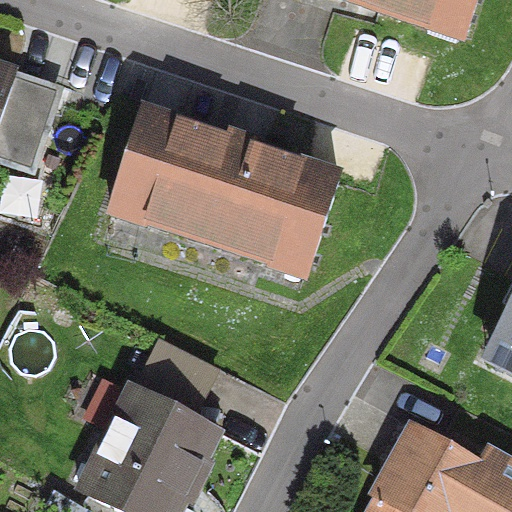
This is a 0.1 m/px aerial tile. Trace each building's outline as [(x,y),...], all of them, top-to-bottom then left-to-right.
[(489,0),(307,0),(474,51),(489,0)] [(0,139),(17,80),(0,75),(0,139)] [(353,186),(132,119),(100,223),(321,290),(353,186)] [(511,310),(487,365),(511,376),(511,310)] [(137,403),(116,393),(64,510),(69,511),(196,511),(228,441),(201,429),(224,377),(161,349),(137,403)] [(511,511),(511,471),(418,425),(374,511),(511,511)]
